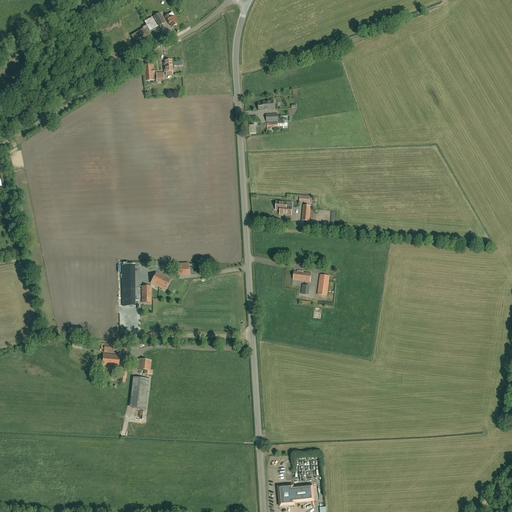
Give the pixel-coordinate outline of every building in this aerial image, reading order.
[(153,17),(159,26),(164,22),(159,13),(153,17)] [(172,27),(177,24),(176,21),(177,20),(174,16),(170,18),(168,14),(165,17),(169,25),(170,24),(172,27)] [(143,29),(131,36),(134,41),(146,34),(146,33),(157,27),(152,18),(144,22),(147,25),(143,28),(143,29)] [(119,59),(108,42),(102,46),(115,67),(135,56),(133,52),(119,59)] [(173,75),(172,71),(171,60),(164,61),(164,69),(164,72),(166,72),(166,75),(173,75)] [(144,66),(145,81),(153,80),(151,65),(144,66)] [(258,111),(274,110),(273,101),(264,102),(264,103),(258,103),(258,111)] [(288,203),(276,202),(276,210),(282,210),(281,214),(291,215),(292,207),(288,207),(288,203)] [(178,274),(184,273),(189,273),(189,267),(189,264),(177,265),(177,268),(177,273),(178,274)] [(132,290),(131,265),(124,266),(124,290),(132,290)] [(310,282),(311,274),(301,272),(297,271),(297,272),(294,272),(293,279),(300,280),(300,281),(310,282)] [(165,290),(170,280),(156,273),(151,283),(165,290)] [(327,296),(329,276),(320,275),(318,295),(327,296)] [(151,299),(151,286),(142,286),(141,299),(151,299)] [(312,302),(312,299),(308,299),(309,293),(300,293),(300,298),(303,298),(303,302),(312,302)] [(131,344),(113,345),(104,344),(103,352),(112,353),(113,347),(117,347),(116,349),(130,349),(131,344)] [(118,368),(119,356),(103,354),(102,366),(106,366),(106,367),(109,367),(118,368)] [(151,361),(139,360),(138,369),(145,370),(144,374),(149,375),(151,361)] [(150,379),(134,377),(130,407),(146,409),(150,379)] [(280,507),(295,505),(295,503),(314,501),(313,485),(293,487),(293,485),(278,487),(280,507)]
